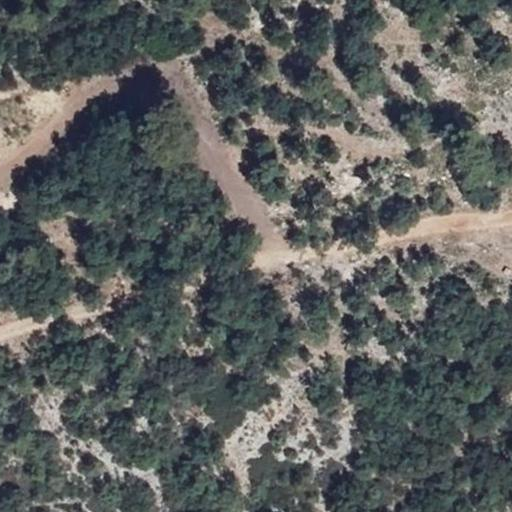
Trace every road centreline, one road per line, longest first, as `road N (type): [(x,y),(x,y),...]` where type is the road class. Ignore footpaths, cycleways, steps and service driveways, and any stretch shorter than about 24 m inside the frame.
road 1 (track): [(0,336),(265,255),(384,240),(511,211)]
road 2 (track): [(0,165),(132,67),(173,76),(271,206),(279,253)]
